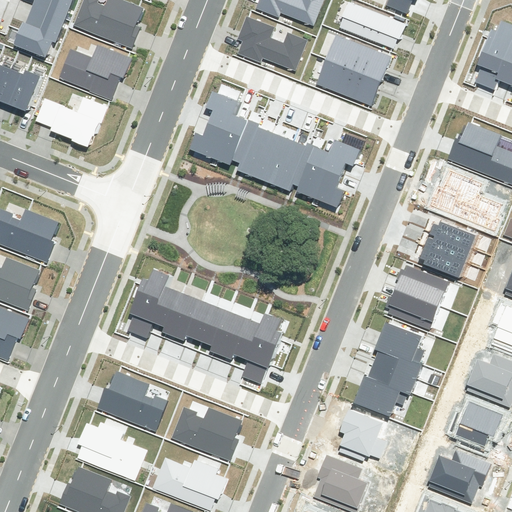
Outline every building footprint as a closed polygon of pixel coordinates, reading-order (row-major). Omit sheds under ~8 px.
[(34,0),(32,8),(64,21),(72,0),(34,0)] [(85,0),(76,24),(133,46),(142,25),(138,24),(145,6),(129,0),(108,0),(107,4),(100,1),(100,0),(85,0)] [(263,0),(262,4),(317,24),(325,0),(263,0)] [(389,0),(387,5),(408,13),(412,0),(389,0)] [(354,4),(345,27),(398,48),(407,25),(354,4)] [(54,43),(64,21),(32,8),(26,24),(22,23),(14,43),(46,56),(52,42),(54,43)] [(253,13),(242,48),(303,68),(312,40),(292,33),(288,45),(273,40),(279,22),(253,13)] [(511,46),(511,27),(504,24),(499,36),(491,33),(478,66),(482,68),(476,83),(496,90),(501,76),(511,46)] [(335,35),(326,60),(381,81),(390,57),(335,35)] [(72,44),(59,78),(113,99),(123,72),(126,74),(133,56),(99,42),(95,53),(72,44)] [(511,46),(501,76),(511,79),(511,46)] [(0,59),(0,95),(2,96),(14,66),(0,59)] [(326,60),(316,84),(371,106),(381,81),(326,60)] [(14,66),(2,96),(17,102),(29,72),(14,66)] [(29,72),(17,102),(32,108),(46,74),(31,68),(29,72)] [(214,111),(209,123),(242,136),(248,121),(234,116),(239,102),(212,91),(206,108),(214,111)] [(48,95),(37,123),(77,139),(75,142),(92,149),(97,135),(101,137),(112,108),(85,98),(81,108),(48,95)] [(259,125),(248,121),(242,136),(233,160),(240,163),(237,170),(256,177),(273,134),(258,128),(259,125)] [(458,135),(449,159),(511,183),(511,150),(500,145),(503,136),(469,122),(463,137),(458,135)] [(196,133),(189,150),(231,166),(233,160),(242,136),(209,123),(204,136),(196,133)] [(291,141),(273,134),(256,177),(274,184),(291,141)] [(309,161),(342,174),(347,162),(355,165),(361,148),(334,137),(328,151),(315,146),(309,161)] [(305,147),(291,141),(274,184),(290,191),(292,185),(298,187),(309,161),(315,146),(307,142),(305,147)] [(297,192),(339,207),(345,190),(337,187),(342,174),(309,161),(298,187),(297,192)] [(439,186),(431,205),(495,231),(505,206),(479,196),(484,185),(449,171),(442,187),(439,186)] [(0,217),(0,241),(49,261),(58,239),(54,238),(61,221),(27,207),(23,219),(15,216),(16,213),(3,208),(0,217)] [(430,234),(434,236),(470,250),(476,235),(440,221),(438,225),(434,224),(430,234)] [(428,237),(424,247),(465,262),(470,250),(434,236),(433,239),(428,237)] [(420,258),(426,260),(424,264),(459,278),(465,262),(424,247),(420,258)] [(0,295),(31,308),(40,286),(36,285),(43,267),(9,254),(5,265),(0,263),(0,295)] [(399,280),(396,289),(440,306),(444,292),(446,293),(450,282),(406,266),(404,270),(401,269),(397,279),(399,280)] [(155,323),(172,278),(153,271),(149,280),(144,278),(130,314),(134,315),(128,331),(148,339),(155,323)] [(167,328),(185,284),(172,278),(155,323),(167,328)] [(185,341),(188,336),(205,291),(185,284),(167,328),(165,333),(185,341)] [(390,297),(386,307),(389,308),(387,314),(430,331),(440,306),(396,289),(393,298),(390,297)] [(202,341),(219,297),(205,291),(188,336),(202,341)] [(202,341),(216,347),(234,303),(219,297),(202,341)] [(498,325),(491,341),(511,349),(511,306),(500,302),(492,323),(498,325)] [(0,354),(10,359),(20,332),(24,334),(31,316),(0,303),(0,354)] [(235,360),(237,355),(254,311),(234,303),(216,347),(214,352),(235,360)] [(237,355),(249,359),(266,316),(254,311),(237,355)] [(278,320),(266,316),(249,359),(242,376),(262,384),(282,332),(275,329),(278,320)] [(375,349),(378,350),(419,365),(425,351),(417,348),(422,337),(386,323),(375,349)] [(378,350),(373,363),(415,379),(421,366),(419,365),(378,350)] [(475,359),(463,389),(509,407),(511,400),(511,362),(494,355),(490,365),(475,359)] [(373,363),(367,378),(408,394),(410,395),(415,379),(373,363)] [(105,384),(96,410),(161,433),(173,397),(152,389),(154,382),(128,373),(119,370),(113,387),(105,384)] [(364,377),(355,402),(391,416),(396,403),(403,406),(408,394),(367,378),(364,377)] [(457,408),(447,433),(485,448),(490,437),(496,440),(506,416),(467,401),(463,410),(457,408)] [(194,406),(182,434),(236,457),(245,435),(238,432),(244,418),(217,407),(214,414),(194,406)] [(349,409),(340,433),(344,435),(338,451),(364,461),(367,455),(381,461),(388,443),(376,438),(382,423),(349,409)] [(85,447),(81,457),(141,480),(154,448),(126,437),(128,430),(103,420),(100,427),(87,422),(79,444),(85,447)] [(441,455),(428,485),(471,504),(479,486),(482,487),(490,467),(455,452),(452,460),(441,455)] [(173,456),(161,485),(223,510),(236,478),(225,473),(227,467),(205,458),(201,467),(173,456)] [(321,481),(316,496),(356,511),(366,484),(357,480),(360,471),(326,457),(317,479),(321,481)] [(78,463),(63,500),(92,511),(127,511),(134,495),(112,486),(116,478),(78,463)] [(466,511),(426,496),(419,511),(466,511)] [(155,499),(149,511),(207,511),(180,501),(175,511),(174,511),(167,509),(169,505),(155,499)]
